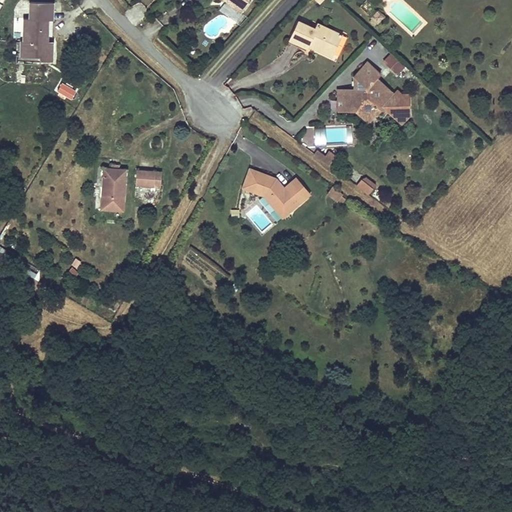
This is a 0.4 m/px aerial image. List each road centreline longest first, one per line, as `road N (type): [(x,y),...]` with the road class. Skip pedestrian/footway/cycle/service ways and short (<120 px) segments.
road 1 (track): [(410,511),(413,484),(207,342),(152,269)]
road 2 (track): [(152,269),(112,324),(74,328),(0,291)]
road 3 (track): [(152,269),(222,141),(212,112)]
road 4 (residential): [(212,112),(101,0)]
